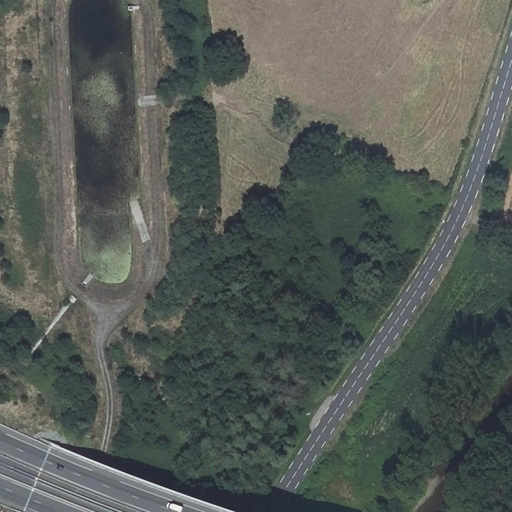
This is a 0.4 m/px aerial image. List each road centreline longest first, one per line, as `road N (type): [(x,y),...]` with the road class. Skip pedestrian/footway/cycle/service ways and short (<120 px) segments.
road 1 (primary): [(511,61),(446,241),(273,511)]
road 2 (motorway): [(179,511),(0,438)]
